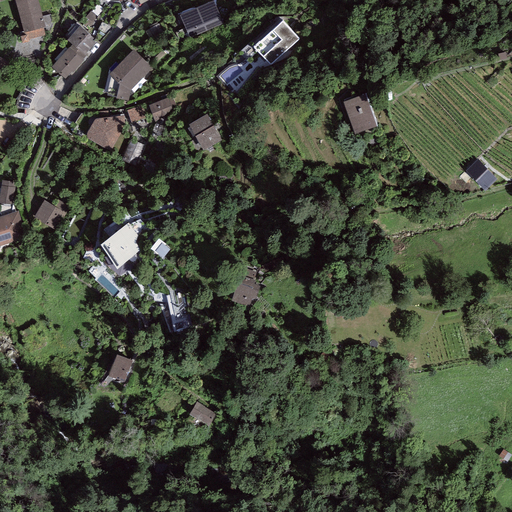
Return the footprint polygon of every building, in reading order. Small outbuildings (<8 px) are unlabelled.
[(27,35),(28,39),(44,35),(42,27),(44,27),(36,0),(22,0),(15,2),(21,24),(24,23),(27,35)] [(214,2),(181,15),(188,32),(220,19),(214,2)] [(299,39),(283,22),(254,49),(271,66),(299,39)] [(97,41),(80,26),(67,40),(72,44),(84,55),(86,53),(97,41)] [(27,35),(21,37),(23,44),(29,42),(28,39),(27,35)] [(88,54),(86,53),(84,55),(72,44),(51,66),(66,80),(84,60),(83,59),(88,54)] [(150,69),(133,52),(111,75),(112,76),(108,93),(118,95),(117,98),(127,100),(130,90),(150,69)] [(43,83),(35,74),(22,86),(16,99),(17,107),(28,108),(33,94),(43,83)] [(365,96),(345,103),(355,133),(376,126),(365,96)] [(173,98),(149,107),(154,119),(178,110),(173,98)] [(202,115),(187,122),(201,152),(216,145),(202,115)] [(123,116),(92,119),(84,136),(111,151),(124,127),(123,116)] [(143,146),(131,141),(124,159),(135,164),(143,146)] [(493,180),(474,161),(462,173),(480,192),(493,180)] [(14,186),(2,185),(0,196),(0,202),(12,204),(14,186)] [(45,201),(35,217),(52,228),(58,218),(61,220),(69,207),(58,200),(54,207),(45,201)] [(2,218),(0,218),(0,245),(25,237),(17,213),(15,214),(13,207),(1,206),(0,212),(2,218)] [(146,228),(140,221),(129,225),(101,246),(121,275),(133,265),(129,258),(139,250),(134,242),(146,228)] [(155,259),(168,265),(174,254),(161,247),(155,259)] [(328,250),(309,251),(310,270),(329,268),(328,250)] [(285,264),(282,258),(263,266),(265,272),(285,264)] [(256,273),(243,269),(233,301),(248,306),(251,297),(253,298),(257,286),(253,285),(256,273)] [(192,332),(187,301),(166,305),(171,335),(192,332)] [(130,362),(117,357),(111,376),(124,380),(130,362)] [(215,414),(197,404),(191,414),(209,424),(215,414)]
